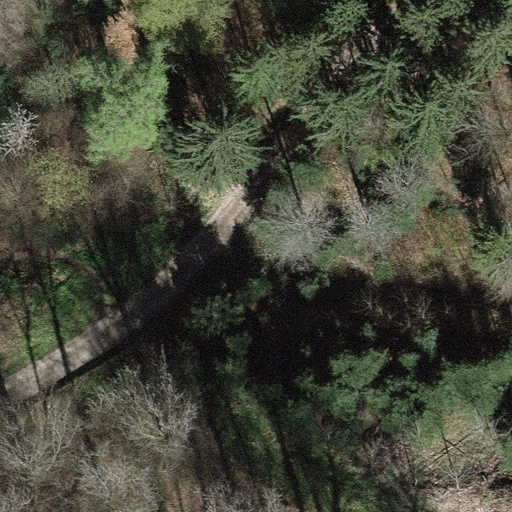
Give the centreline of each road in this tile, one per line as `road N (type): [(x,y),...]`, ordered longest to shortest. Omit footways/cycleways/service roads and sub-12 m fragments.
road 1 (track): [(418,0),(118,306)]
road 2 (track): [(118,306),(0,383)]
